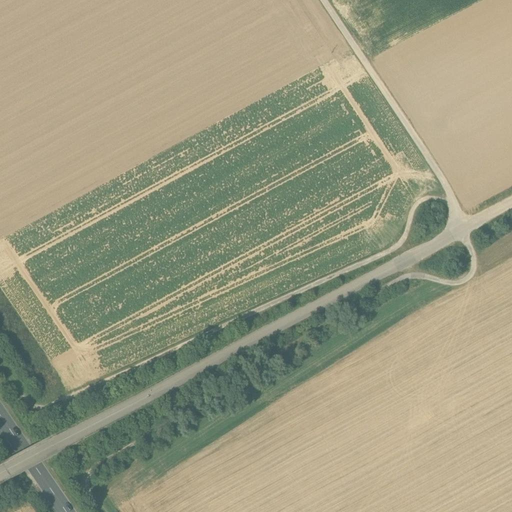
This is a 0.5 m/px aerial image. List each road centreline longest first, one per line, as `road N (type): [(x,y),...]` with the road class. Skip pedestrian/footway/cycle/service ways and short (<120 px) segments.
road 1 (track): [(323,0),(449,194),(469,260),(454,273),(405,273),(76,466),(101,511)]
road 2 (track): [(511,199),(0,475)]
road 3 (track): [(458,215),(431,210),(412,235),(47,420),(0,364)]
